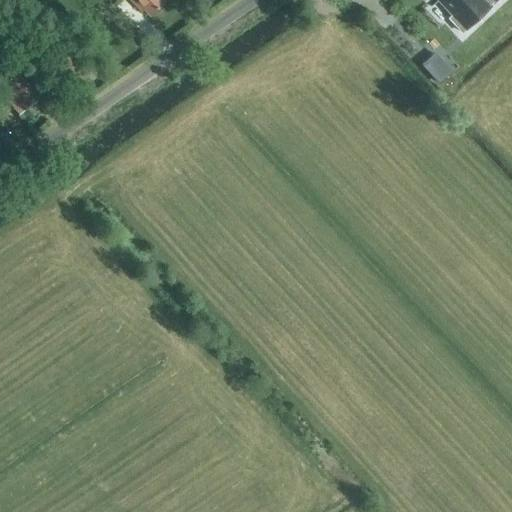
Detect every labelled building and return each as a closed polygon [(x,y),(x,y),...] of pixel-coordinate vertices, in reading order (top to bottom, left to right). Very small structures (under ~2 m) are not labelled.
[(150,17),(163,4),(158,0),(127,0),(140,13),(144,10),(150,17)] [(497,0),(434,0),(450,17),(447,20),(461,35),(491,7),(490,5),(492,4),(493,5),(497,0)] [(439,83),(452,71),(434,54),(422,66),(439,83)] [(0,81),(10,74),(0,60),(0,81)] [(0,93),(20,116),(39,99),(18,75),(0,90),(0,93)]
